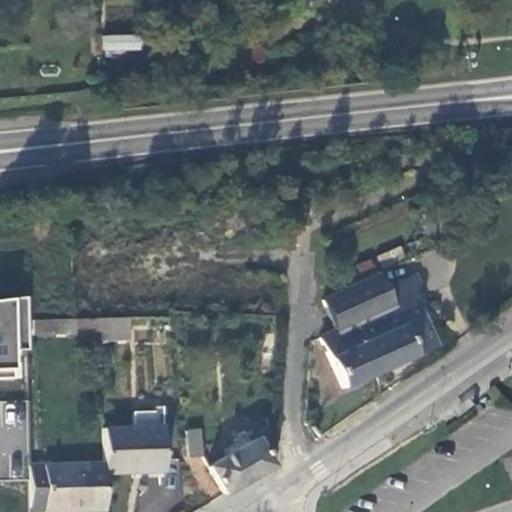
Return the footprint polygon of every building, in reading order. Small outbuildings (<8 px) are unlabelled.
[(138,36),(101,36),(101,51),(139,51),(138,36)] [(374,276),(379,285),(385,282),(381,273),(374,276)] [(379,285),(374,276),(345,286),(318,300),(332,330),(316,338),(340,388),(373,372),(350,323),(388,305),(379,285)] [(350,323),(373,372),(432,345),(404,283),(393,288),(398,300),(388,305),(350,323)] [(24,294),(0,297),(0,376),(11,376),(10,348),(24,348),(24,294)] [(129,321),(33,317),(33,336),(128,340),(129,321)] [(458,419),(475,406),(470,399),(453,412),(458,419)] [(130,410),(130,425),(159,424),(159,409),(130,410)] [(130,425),(101,426),(101,462),(101,472),(160,470),(159,424),(130,425)] [(184,428),(185,456),(201,455),(199,427),(184,428)] [(266,467),(266,466),(247,437),(222,452),(224,457),(203,469),(220,497),(266,467)] [(101,462),(27,463),(27,473),(28,508),(43,507),(43,510),(102,509),(101,472),(101,462)]
